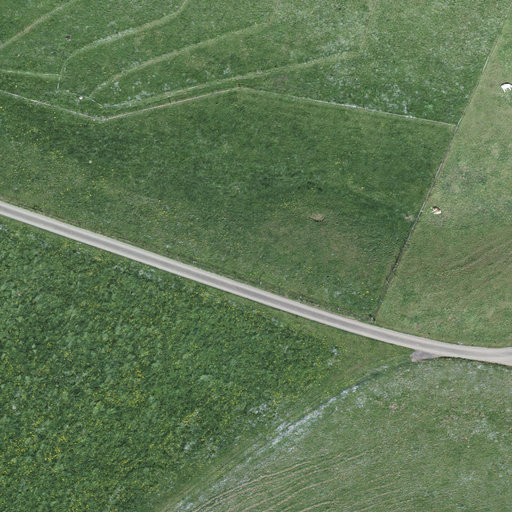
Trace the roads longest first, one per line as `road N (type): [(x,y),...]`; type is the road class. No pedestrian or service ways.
road 1 (unclassified): [(511,356),(474,357),(351,331),(0,213)]
road 2 (track): [(443,350),(399,361),(297,411),(154,511)]
